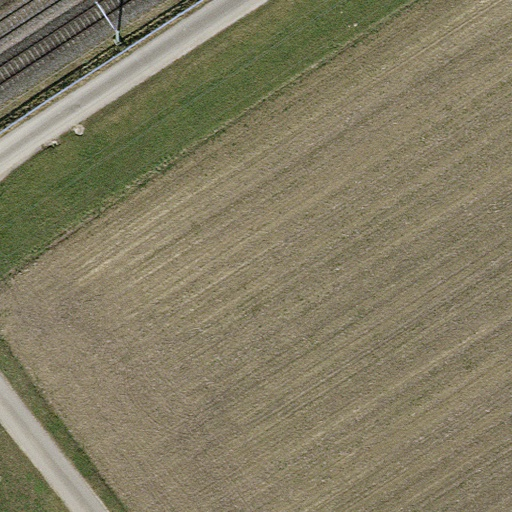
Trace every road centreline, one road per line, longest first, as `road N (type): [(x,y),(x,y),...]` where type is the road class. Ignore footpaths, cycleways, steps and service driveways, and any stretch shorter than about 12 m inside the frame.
road 1 (unclassified): [(0,158),(239,0)]
road 2 (unclassified): [(91,511),(0,389)]
